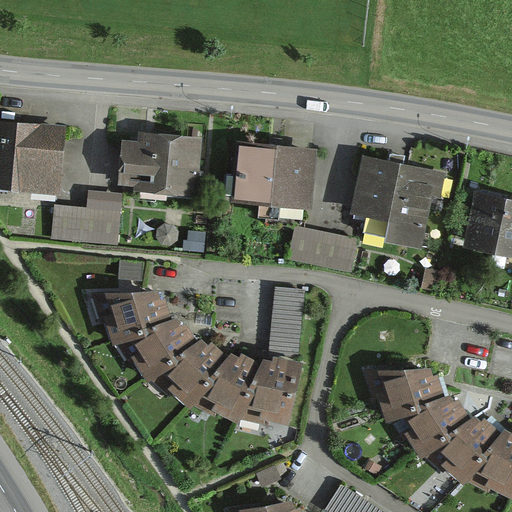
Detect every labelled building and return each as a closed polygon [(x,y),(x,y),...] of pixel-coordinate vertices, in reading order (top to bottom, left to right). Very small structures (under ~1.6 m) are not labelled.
[(74,128),(3,121),(0,148),(0,183),(68,190),(74,128)] [(154,145),(130,143),(126,186),(204,193),(209,140),(155,135),(154,145)] [(323,150),(251,143),(246,197),(317,204),(323,150)] [(450,173),(374,156),(362,209),(438,226),(450,173)] [(511,197),(487,191),(475,240),(511,249),(511,197)] [(123,213),(58,207),(56,236),(120,241),(123,213)] [(297,223),(289,257),(354,273),(363,239),(297,223)] [(307,291),(281,288),(274,351),(300,353),(307,291)] [(115,346),(122,345),(146,339),(145,335),(172,326),(164,305),(160,306),(158,297),(96,296),(100,321),(107,321),(115,346)] [(148,383),(154,380),(177,368),(175,365),(199,347),(186,330),(182,332),(176,324),(172,326),(145,335),(146,339),(122,345),(130,361),(134,360),(148,383)] [(190,409),(196,404),(212,389),(209,385),(229,362),(212,348),(208,351),(203,345),(199,347),(175,365),(177,368),(154,380),(168,394),(172,391),(190,409)] [(249,398),(262,370),(242,360),(239,364),(231,359),(229,362),(209,385),(212,389),(196,404),(212,415),(215,411),(237,424),(241,417),(252,399),(249,398)] [(264,365),(262,370),(249,398),(252,399),(241,417),(261,422),(262,419),(286,425),(300,368),(276,362),(274,367),(264,365)] [(387,423),(395,421),(420,416),(419,411),(444,403),(437,380),(432,383),(429,373),(366,372),(375,400),(380,399),(387,423)] [(421,460),(426,457),(450,446),(448,443),(471,426),(458,408),(454,409),(449,401),(444,403),(419,411),(420,416),(395,421),(403,438),(407,436),(421,460)] [(464,485),(469,480),(492,460),(487,456),(501,440),(484,426),(480,428),(474,423),(471,426),(448,443),(450,446),(426,457),(443,470),(445,468),(464,485)] [(511,500),(511,499),(511,439),(504,437),(501,440),(487,456),(492,460),(469,480),(488,490),(490,488),(511,500)] [(383,511),(343,488),(328,511),(383,511)]
